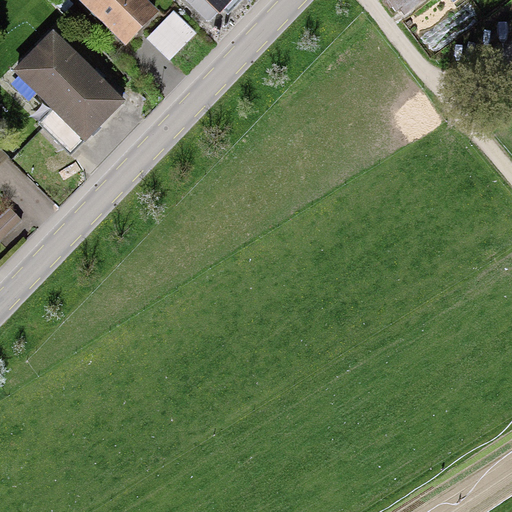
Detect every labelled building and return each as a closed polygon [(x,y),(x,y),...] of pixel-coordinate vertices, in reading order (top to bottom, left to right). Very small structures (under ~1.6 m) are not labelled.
[(147,0),(77,0),(129,50),(163,15),(147,0)] [(208,0),(227,17),(242,0),(208,0)] [(394,0),(408,20),(436,0),(394,0)] [(57,34),(16,74),(87,145),(128,104),(57,34)] [(12,209),(0,220),(0,240),(2,242),(24,222),(12,209)]
